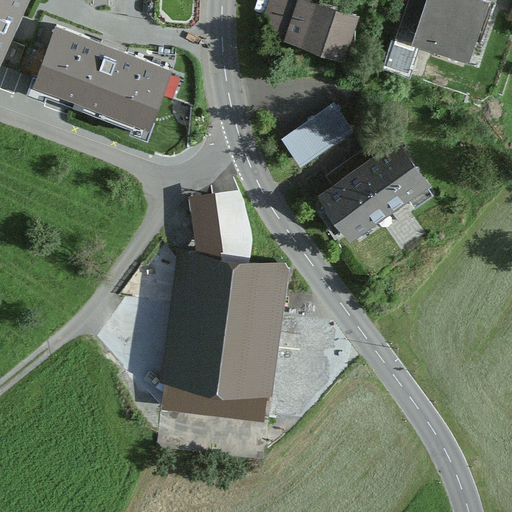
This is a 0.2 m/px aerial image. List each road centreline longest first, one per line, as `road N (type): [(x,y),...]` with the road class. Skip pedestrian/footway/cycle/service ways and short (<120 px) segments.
road 1 (tertiary): [(244,151),(290,235),(429,423),(469,511)]
road 2 (track): [(175,184),(49,349),(0,392)]
road 3 (residential): [(244,151),(175,184),(0,114)]
road 4 (tertiary): [(223,0),(223,61),(244,151)]
